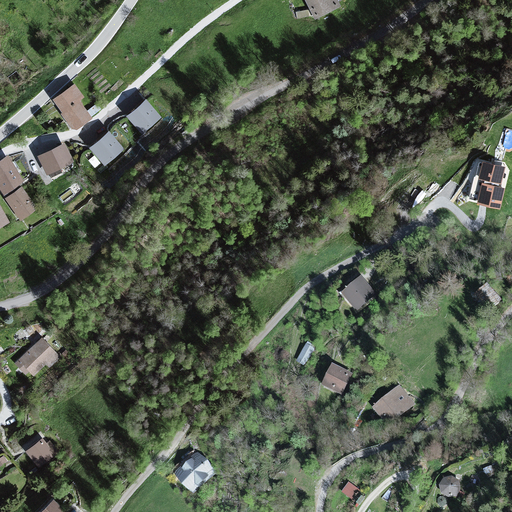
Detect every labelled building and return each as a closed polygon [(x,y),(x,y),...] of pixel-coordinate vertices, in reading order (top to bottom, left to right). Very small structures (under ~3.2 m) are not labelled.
[(334,0),(303,0),(313,21),(338,9),(334,0)] [(74,85),(52,101),(73,131),(92,118),(80,101),(84,98),(74,85)] [(159,116),(145,100),(127,115),(141,132),(159,116)] [(121,147),(107,132),(90,147),(104,162),(121,147)] [(63,144),(36,156),(45,176),(72,164),(63,144)] [(8,156),(0,160),(0,189),(3,195),(24,183),(8,156)] [(504,167),(481,162),(478,178),(500,183),(504,167)] [(503,188),(483,183),(478,203),(499,208),(503,188)] [(21,187),(4,199),(19,221),(36,210),(21,187)] [(0,205),(0,228),(10,223),(0,205)] [(362,278),(343,294),(357,311),(377,295),(362,278)] [(487,286),(475,296),(489,312),(501,301),(487,286)] [(40,339),(17,362),(33,378),(56,354),(40,339)] [(306,362),(315,346),(307,341),(298,358),(306,362)] [(334,367),(323,387),(343,397),(353,378),(334,367)] [(402,389),(373,411),(389,432),(418,410),(402,389)] [(43,440),(24,452),(37,472),(56,460),(43,440)] [(196,453),(172,475),(191,497),(216,474),(196,453)] [(341,492),(350,498),(357,486),(348,480),(341,492)] [(445,481),(439,489),(441,498),(449,503),(458,500),(464,494),(463,488),(460,483),(453,480),(445,481)] [(62,511),(53,501),(41,511),(62,511)]
